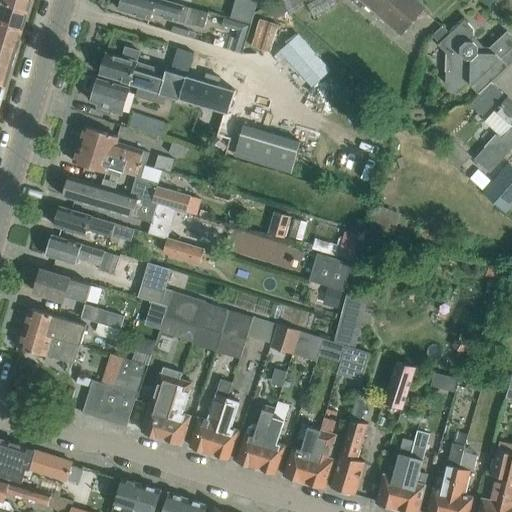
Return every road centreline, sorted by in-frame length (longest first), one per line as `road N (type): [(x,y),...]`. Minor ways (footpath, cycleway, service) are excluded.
road 1 (residential): [(328,511),(119,445),(0,418)]
road 2 (residential): [(0,218),(63,0)]
